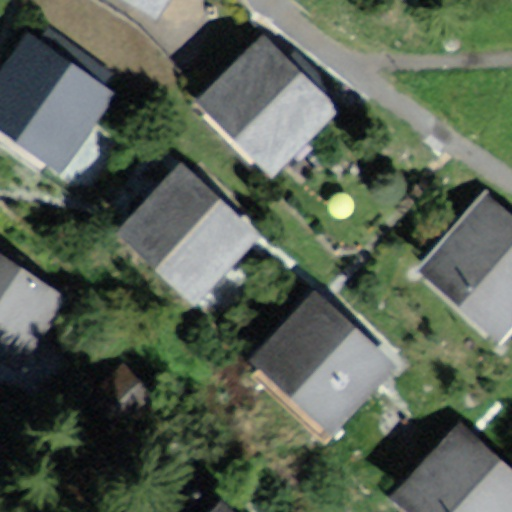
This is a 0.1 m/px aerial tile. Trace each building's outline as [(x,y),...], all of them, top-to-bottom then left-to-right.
[(184,0),(141,0),(173,19),(184,0)] [(124,94),(37,31),(0,83),(0,130),(65,177),(124,94)] [(356,111),(270,32),(207,100),(292,179),(356,111)] [(268,239),(189,170),(134,232),(213,301),(268,239)] [(511,212),(487,194),(423,281),(511,346),(511,212)] [(85,308),(0,252),(0,359),(36,383),(85,308)] [(397,367),(314,295),(257,361),(340,433),(397,367)] [(511,511),(511,476),(458,428),(392,500),(405,511),(511,511)]
